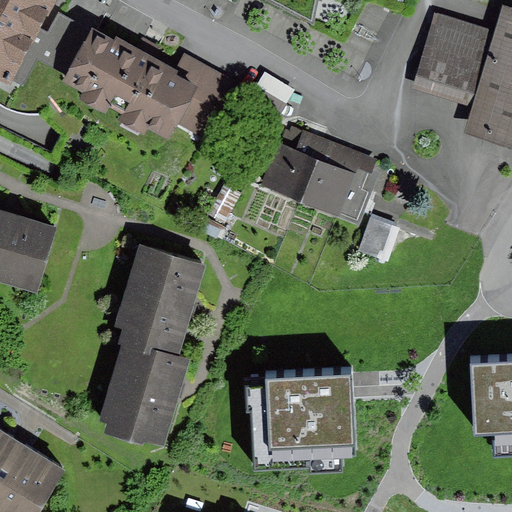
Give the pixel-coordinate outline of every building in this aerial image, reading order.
[(58,0),(0,0),(0,84),(9,90),(58,0)] [(495,34),(436,16),(417,78),(477,97),(466,135),(511,149),(511,12),(503,10),(495,34)] [(67,77),(91,32),(59,16),(35,60),(67,77)] [(145,54),(93,27),(91,32),(67,77),(61,87),(81,97),(77,105),(105,120),(110,110),(124,118),(121,125),(145,137),(148,131),(172,143),(179,128),(202,84),(145,54)] [(202,84),(179,128),(220,151),(254,93),(211,69),(202,84)] [(324,141),(284,125),(259,186),(299,203),(324,141)] [(377,161),(324,141),(299,203),(359,227),(371,194),(365,192),(377,161)] [(224,183),(207,212),(224,222),(241,193),(224,183)] [(9,213),(0,210),(0,286),(38,298),(59,229),(9,213)] [(380,261),(393,226),(371,218),(358,252),(380,261)] [(211,267),(140,247),(114,339),(124,342),(184,360),(192,333),(211,267)] [(184,360),(124,342),(96,431),(165,453),(183,392),(193,363),(184,360)] [(511,356),(473,359),(477,423),(493,422),(494,450),(511,448),(511,356)] [(327,466),(327,460),(349,458),(366,457),(362,388),(360,371),(343,373),(263,378),(263,406),(244,406),(247,472),(306,468),(312,468),(327,466)] [(18,445),(0,434),(0,511),(42,511),(66,475),(18,445)]
